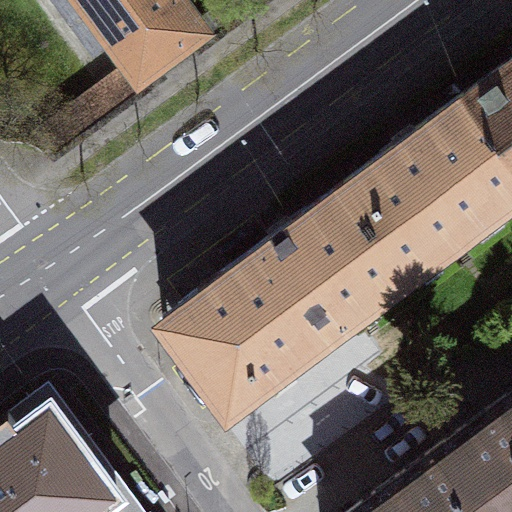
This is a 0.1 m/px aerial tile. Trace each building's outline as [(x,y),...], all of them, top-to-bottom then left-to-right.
[(184,0),(57,0),(93,48),(112,34),(130,59),(139,70),(202,23),(193,12),(184,0)] [(209,0),(193,12),(202,23),(210,34),(257,0),(209,0)] [(511,54),(466,88),(511,149),(511,54)] [(130,59),(30,132),(46,154),(147,81),(139,70),(130,59)] [(409,269),(511,192),(511,149),(466,88),(404,134),(342,179),(409,269)] [(228,403),(409,269),(342,179),(285,222),(179,300),(161,313),(228,403)] [(511,386),(461,425),(511,493),(511,386)] [(0,430),(0,511),(115,511),(103,496),(115,486),(113,483),(121,476),(96,443),(88,450),(47,395),(0,430)] [(511,511),(511,493),(461,425),(400,470),(430,511),(511,511)] [(430,511),(400,470),(342,511),(430,511)]
